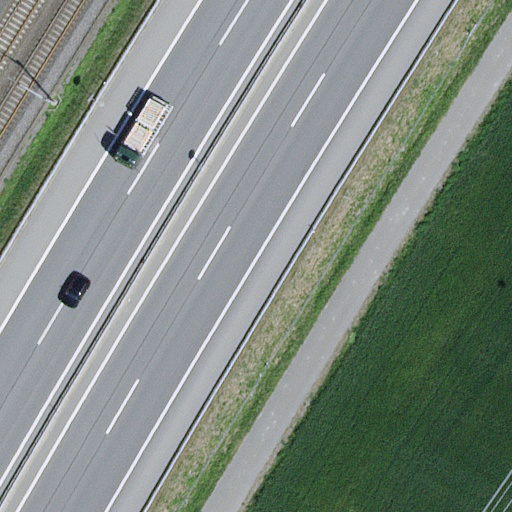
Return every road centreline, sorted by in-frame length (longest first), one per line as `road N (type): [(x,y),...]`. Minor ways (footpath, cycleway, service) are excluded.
road 1 (motorway): [(62,511),(370,0)]
road 2 (track): [(511,40),(222,511)]
road 3 (motorway): [(249,0),(0,413)]
